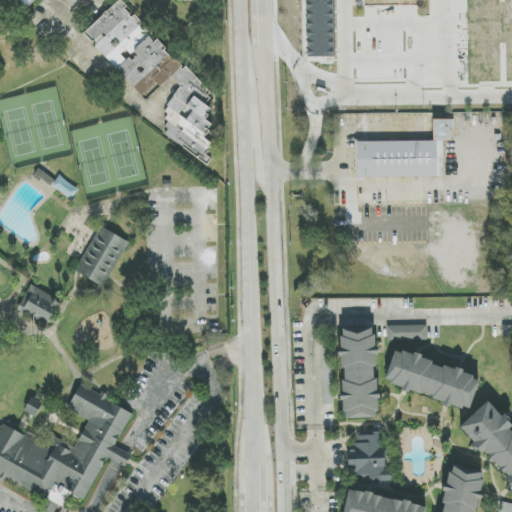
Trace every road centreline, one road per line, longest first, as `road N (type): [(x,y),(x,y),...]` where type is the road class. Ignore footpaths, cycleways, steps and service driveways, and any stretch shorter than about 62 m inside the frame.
road 1 (secondary): [(241,0),(255,464)]
road 2 (secondary): [(283,511),(268,48)]
road 3 (residential): [(172,85),(148,115),(49,27),(75,0)]
